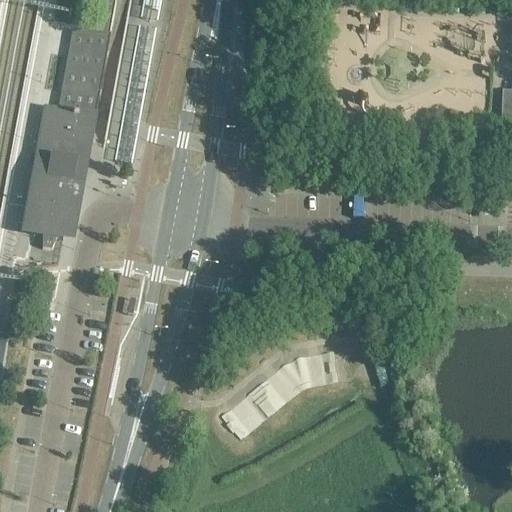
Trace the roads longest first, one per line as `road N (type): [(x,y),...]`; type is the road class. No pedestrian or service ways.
road 1 (unclassified): [(167,219),(92,213),(38,511)]
road 2 (residential): [(511,234),(200,224)]
road 3 (tertiary): [(122,468),(190,281),(200,224)]
road 4 (tertiary): [(167,219),(122,468)]
road 5 (tertiary): [(200,224),(224,0)]
road 6 (tertiary): [(210,0),(167,219)]
